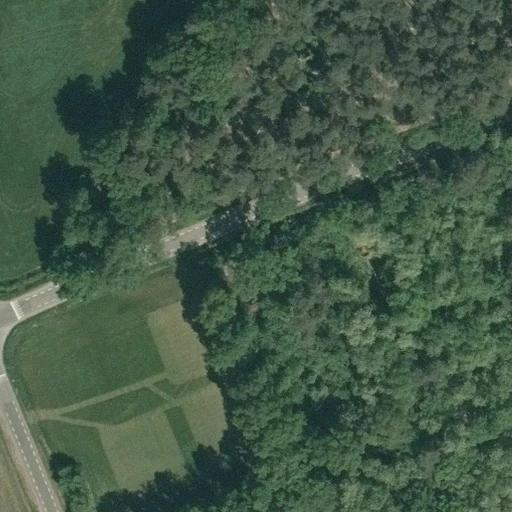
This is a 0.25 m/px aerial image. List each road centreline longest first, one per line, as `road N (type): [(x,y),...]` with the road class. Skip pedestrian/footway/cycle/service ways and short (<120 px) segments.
road 1 (unclassified): [(0,318),(511,107)]
road 2 (unclassified): [(52,511),(0,383)]
